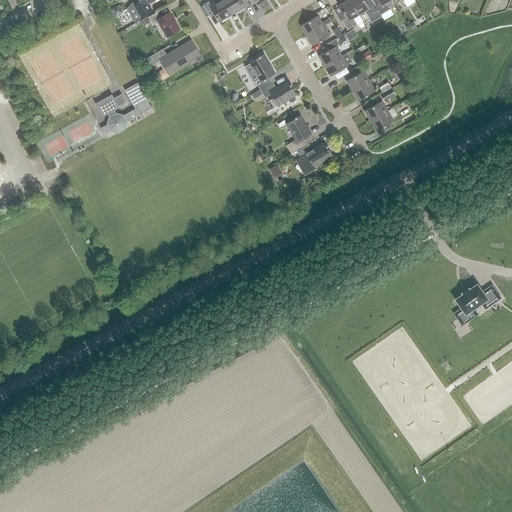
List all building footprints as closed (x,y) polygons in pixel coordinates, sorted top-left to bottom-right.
[(133,21),(147,13),(143,6),(153,0),(138,0),(139,1),(126,9),(133,21)] [(219,22),(231,15),(222,0),(218,0),(210,5),(208,2),(202,5),(209,17),(214,14),(219,22)] [(222,0),(231,15),(243,7),(238,0),(222,0)] [(352,18),(358,14),(349,0),(346,0),(338,5),(346,17),(340,20),(347,30),(356,24),(352,18)] [(378,11),(374,4),(372,1),(367,4),(364,0),(349,0),(358,14),(364,10),(368,17),(378,11)] [(386,2),(389,0),(378,0),(379,1),(374,4),(378,11),(380,14),(390,9),(386,2)] [(123,13),(118,5),(111,10),(115,17),(123,13)] [(167,37),(179,29),(168,13),(161,17),(157,11),(148,17),(152,25),(158,22),(167,37)] [(306,36),(323,26),(317,16),(300,26),(306,36)] [(149,22),(146,17),(140,20),(143,26),(149,22)] [(306,36),(312,46),(329,36),(323,26),(306,36)] [(357,36),(353,29),(344,34),(349,41),(357,36)] [(396,40),(400,37),(397,31),(392,33),(396,40)] [(346,40),(343,35),(338,38),(341,43),(346,40)] [(148,57),(152,64),(160,59),(169,75),(199,56),(190,41),(166,55),(162,49),(148,57)] [(324,66),(341,56),(335,46),(318,56),(324,66)] [(381,53),(385,60),(396,53),(393,46),(381,53)] [(372,58),(368,51),(357,57),(361,64),(372,58)] [(260,89),(272,82),(268,76),(274,73),(263,54),(250,63),(259,78),(255,81),(259,89),(260,89)] [(330,76),(347,66),(341,56),(324,66),(330,76)] [(163,68),(156,73),(161,81),(168,76),(163,68)] [(352,91),(369,80),(363,70),(346,81),(352,91)] [(224,72),(217,76),(221,82),(228,78),(224,72)] [(358,101),(375,90),(369,80),(352,91),(358,101)] [(294,95),(295,94),(287,81),(275,88),(272,82),(260,89),(259,89),(254,93),(256,97),(262,93),(265,98),(271,94),(273,98),(269,100),(273,108),(287,100),(288,102),(291,103),(294,101),(295,98),(294,95)] [(124,129),(126,122),(151,108),(137,83),(125,90),(135,108),(122,116),(115,114),(109,117),(107,124),(100,128),(104,134),(111,131),(118,132),(124,129)] [(387,90),(384,84),(378,87),(381,93),(387,90)] [(395,95),(391,88),(379,95),(384,102),(395,95)] [(121,94),(113,98),(117,107),(126,102),(121,94)] [(107,113),(109,117),(115,114),(113,110),(114,109),(117,107),(113,98),(98,107),(100,111),(107,113)] [(370,121),(387,111),(381,101),(364,111),(370,121)] [(416,114),(421,111),(418,106),(413,109),(416,114)] [(376,131),(393,121),(387,111),(370,121),(376,131)] [(296,150),(308,143),(305,137),(310,134),(300,115),(286,124),(295,139),(285,145),(290,154),(296,150)] [(312,149),(308,143),(296,150),(309,173),(316,168),(315,166),(332,155),(324,142),(312,149)] [(269,168),(271,173),(279,169),(277,164),(269,168)] [(469,288),(468,287),(465,289),(466,290),(465,291),(464,290),(460,292),(461,294),(453,299),(465,315),(481,304),(485,309),(500,298),(491,285),(483,291),(477,283),(469,288)]
